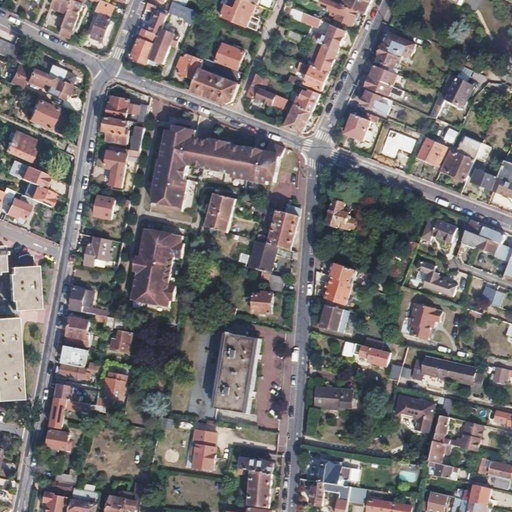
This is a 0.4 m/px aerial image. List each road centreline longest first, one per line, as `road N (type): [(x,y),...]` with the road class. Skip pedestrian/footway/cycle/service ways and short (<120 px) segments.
road 1 (residential): [(289,511),(318,150)]
road 2 (residential): [(318,150),(110,71)]
road 3 (residential): [(511,226),(318,150)]
road 4 (residential): [(110,71),(98,86),(65,259)]
road 5 (residential): [(65,259),(34,431)]
road 6 (residential): [(318,150),(390,0)]
road 7 (residential): [(110,71),(0,20)]
